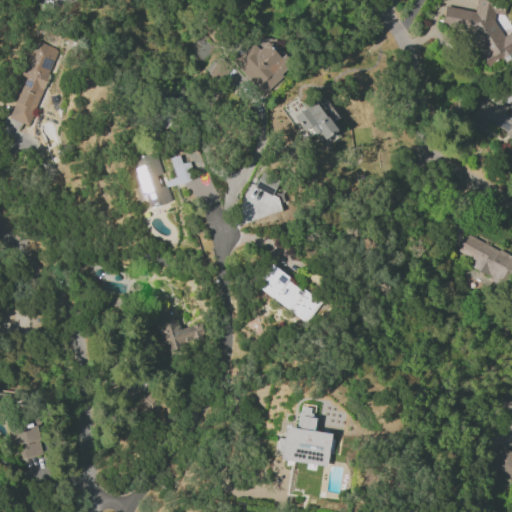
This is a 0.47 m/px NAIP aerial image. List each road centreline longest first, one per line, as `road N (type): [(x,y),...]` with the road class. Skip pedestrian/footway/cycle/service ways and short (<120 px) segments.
road 1 (residential): [(126,511),(217,381),(226,314),(218,219)]
road 2 (residential): [(92,511),(64,315),(42,277),(0,233)]
road 3 (residential): [(447,172),(418,108),(396,25),(365,0)]
